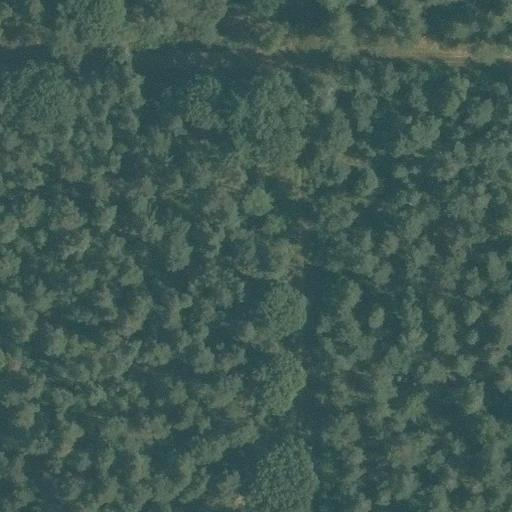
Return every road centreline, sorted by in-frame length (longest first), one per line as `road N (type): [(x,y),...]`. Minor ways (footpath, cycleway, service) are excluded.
road 1 (track): [(0,59),(511,61)]
road 2 (track): [(296,511),(298,0)]
